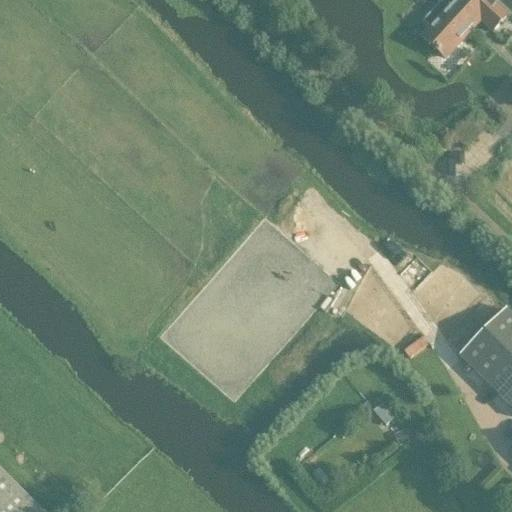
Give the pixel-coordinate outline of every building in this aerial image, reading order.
[(429,30),(421,39),(444,60),(479,22),(454,0),(447,0),(443,5),(441,3),(422,23),(429,30)] [(454,0),(479,22),(492,34),(507,17),(488,0),(454,0)] [(511,319),(506,313),(459,359),(511,412),(511,319)] [(394,437),(399,449),(414,441),(408,430),(394,437)] [(39,511),(0,473),(0,511),(39,511)]
